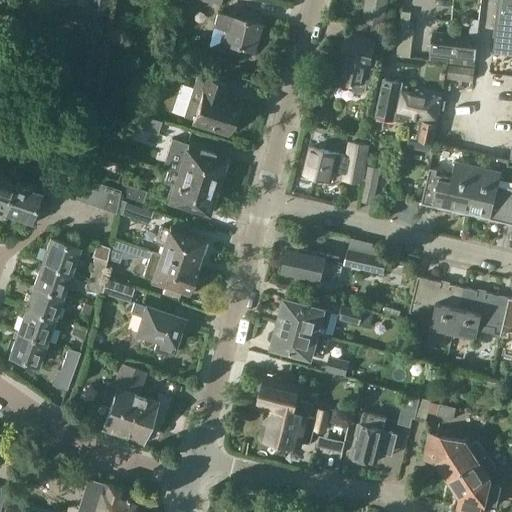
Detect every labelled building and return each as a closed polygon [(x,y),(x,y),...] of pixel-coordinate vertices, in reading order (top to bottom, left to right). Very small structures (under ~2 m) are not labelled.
[(387,0),(368,0),(365,22),(384,24),(387,0)] [(511,0),(497,0),(492,53),(511,55),(511,0)] [(251,50),(258,22),(255,22),(257,13),(240,9),(238,17),(217,12),(208,48),(221,52),(248,59),(250,50),(251,50)] [(122,42),(124,28),(112,26),(110,40),(122,42)] [(367,83),(365,82),(373,53),(370,53),(374,39),(349,32),(344,52),(346,53),(339,80),(354,84),(352,91),(362,93),(365,91),(367,83)] [(473,66),(476,37),(436,33),(433,62),(473,66)] [(165,55),(153,52),(150,63),(162,66),(165,55)] [(448,78),(473,81),(475,67),(449,64),(448,78)] [(204,80),(195,77),(183,118),(229,132),(237,106),(218,100),(223,84),(205,78),(204,80)] [(413,106),(416,92),(407,90),(408,86),(403,85),(403,83),(384,79),(376,116),(412,124),(414,115),(417,107),(413,106)] [(75,83),(60,103),(74,113),(89,94),(75,83)] [(442,97),(416,92),(413,106),(417,107),(414,115),(425,117),(419,148),(431,150),(433,143),(436,129),(440,109),(444,110),(446,101),(442,100),(442,97)] [(141,116),(137,128),(158,134),(161,122),(141,116)] [(0,133),(6,135),(10,122),(0,118),(0,133)] [(33,126),(23,123),(19,136),(28,139),(33,126)] [(367,146),(350,144),(348,157),(347,163),(346,173),(345,179),(361,182),(367,146)] [(188,145),(178,173),(216,184),(224,157),(188,145)] [(346,173),(347,163),(348,157),(311,147),(304,175),(330,182),(331,175),(336,176),(337,172),(346,173)] [(468,213),(479,166),(455,161),(451,177),(437,174),(438,168),(430,166),(422,202),(446,208),(447,203),(454,205),(453,210),(468,213)] [(53,189),(60,167),(49,163),(41,185),(53,189)] [(367,184),(377,186),(380,168),(370,166),(367,184)] [(502,172),(479,166),(468,213),(481,217),(483,212),(490,214),(489,218),(511,223),(511,191),(498,188),(502,172)] [(72,172),(60,167),(53,189),(64,193),(72,172)] [(216,184),(178,173),(178,175),(167,171),(163,183),(174,186),(169,202),(206,214),(216,184)] [(83,176),(72,172),(64,193),(76,197),(83,176)] [(83,176),(76,197),(88,201),(95,180),(83,176)] [(15,182),(0,177),(0,211),(4,212),(15,182)] [(95,180),(88,201),(99,205),(106,184),(95,180)] [(15,182),(4,212),(29,221),(40,191),(15,182)] [(119,188),(106,184),(99,205),(114,211),(119,188)] [(122,198),(142,204),(146,191),(126,185),(122,198)] [(130,217),(149,223),(153,209),(134,203),(130,217)] [(160,252),(195,263),(204,239),(160,224),(154,240),(163,243),(160,252)] [(50,238),(42,261),(71,271),(79,248),(50,238)] [(195,264),(195,263),(160,252),(159,254),(151,251),(151,252),(112,238),(108,259),(118,262),(120,257),(149,257),(142,276),(151,279),(150,280),(188,293),(189,290),(192,291),(197,279),(194,278),(198,265),(195,264)] [(326,260),(327,255),(288,247),(283,272),(313,278),(311,287),(333,292),(339,263),(326,260)] [(386,259),(348,250),(345,262),(383,271),(386,259)] [(102,280),(107,259),(94,257),(90,278),(102,280)] [(71,271),(42,261),(34,284),(63,294),(71,271)] [(453,333),(464,287),(450,284),(449,289),(440,287),(442,282),(418,277),(409,312),(417,314),(418,308),(434,312),(431,328),(453,333)] [(102,280),(90,278),(87,290),(100,293),(102,280)] [(101,292),(130,301),(134,287),(105,278),(101,292)] [(34,284),(25,308),(54,317),(63,294),(34,284)] [(464,287),(453,333),(476,338),(479,323),(494,326),(493,332),(502,334),(510,298),(485,293),(484,298),(476,296),(478,291),(464,287)] [(511,298),(510,298),(502,334),(508,335),(510,330),(511,330),(511,298)] [(286,299),(280,320),(318,331),(319,324),(328,327),(332,312),(324,310),(324,309),(286,299)] [(130,312),(142,316),(136,332),(158,340),(155,350),(169,355),(182,317),(134,300),(130,312)] [(92,305),(84,303),(81,312),(89,315),(92,305)] [(343,305),(339,318),(369,327),(374,311),(364,308),(363,310),(343,305)] [(54,317),(25,308),(17,330),(46,341),(54,317)] [(318,331),(280,320),(273,346),(311,357),(311,354),(323,357),(329,336),(317,333),(318,331)] [(74,325),(71,334),(84,338),(87,329),(74,325)] [(46,341),(17,330),(9,355),(37,366),(46,341)] [(59,376),(70,380),(79,353),(68,349),(59,376)] [(329,355),(326,370),(345,375),(349,361),(329,355)] [(119,378),(116,387),(102,425),(140,440),(142,436),(149,438),(154,436),(157,430),(154,425),(147,423),(155,401),(136,394),(144,372),(121,363),(116,377),(119,378)] [(304,389),(299,388),(266,379),(259,404),(271,407),(292,412),(304,415),(309,417),(313,402),(302,399),(304,389)] [(412,417),(414,418),(419,397),(405,394),(398,423),(410,426),(412,417)] [(456,408),(431,401),(428,413),(453,419),(456,408)] [(292,412),(271,407),(264,436),(296,445),(304,415),(292,412)] [(333,409),(330,421),(342,424),(345,412),(333,409)] [(316,418),(327,421),(330,413),(318,410),(316,418)] [(360,424),(352,456),(375,462),(384,430),(387,417),(363,411),(360,424)] [(327,421),(316,418),(313,427),(325,430),(327,421)] [(447,480),(487,454),(477,440),(468,445),(465,440),(431,432),(425,457),(437,460),(441,466),(441,470),(447,480)] [(345,442),(320,435),(317,446),(342,452),(345,442)] [(495,468),(487,454),(447,480),(453,490),(458,491),(461,497),(459,509),(472,511),(483,511),(491,479),(487,473),(495,468)] [(122,488),(104,482),(93,511),(130,511),(135,498),(121,493),(122,488)]
